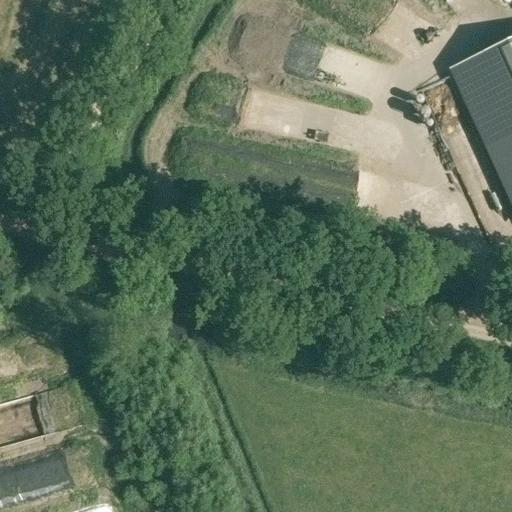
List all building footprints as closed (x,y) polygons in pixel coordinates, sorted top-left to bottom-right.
[(511,182),(511,45),(461,68),(511,182)] [(209,96),(222,99),(225,88),(213,84),(209,96)] [(461,161),(484,150),(453,87),(430,99),(461,161)] [(312,123),(315,109),(285,104),(282,118),(312,123)] [(437,139),(425,148),(435,160),(447,150),(437,139)] [(40,460),(46,504),(67,501),(61,457),(40,460)]
